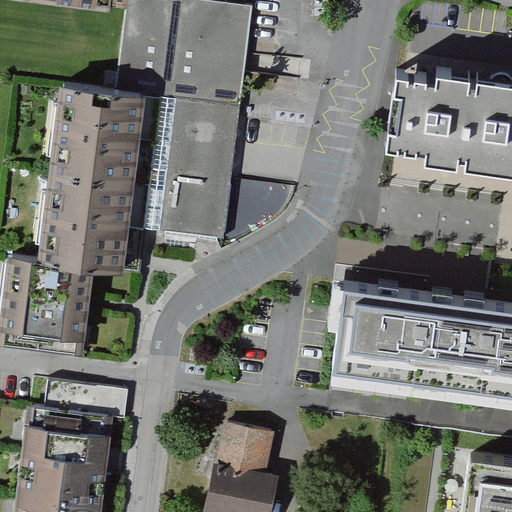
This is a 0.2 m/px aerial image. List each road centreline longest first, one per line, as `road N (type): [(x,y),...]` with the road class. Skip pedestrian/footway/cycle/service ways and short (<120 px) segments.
road 1 (residential): [(178,315),(310,226),(323,204),(355,52)]
road 2 (residential): [(143,511),(164,356),(178,315)]
